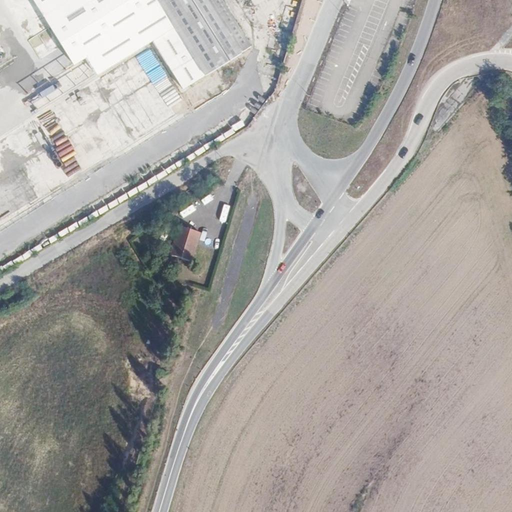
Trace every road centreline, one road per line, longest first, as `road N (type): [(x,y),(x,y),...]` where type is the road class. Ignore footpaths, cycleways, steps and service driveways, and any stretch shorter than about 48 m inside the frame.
road 1 (unclassified): [(0,284),(218,152),(241,144),(283,148)]
road 2 (primary): [(181,434),(217,377),(340,234)]
road 3 (primary): [(340,234),(410,149),(444,84),(476,67),(511,64)]
road 4 (primary): [(434,0),(401,87),(354,169)]
road 5 (primary): [(273,281),(205,375),(181,434)]
road 6 (residential): [(283,148),(292,99),(333,0)]
